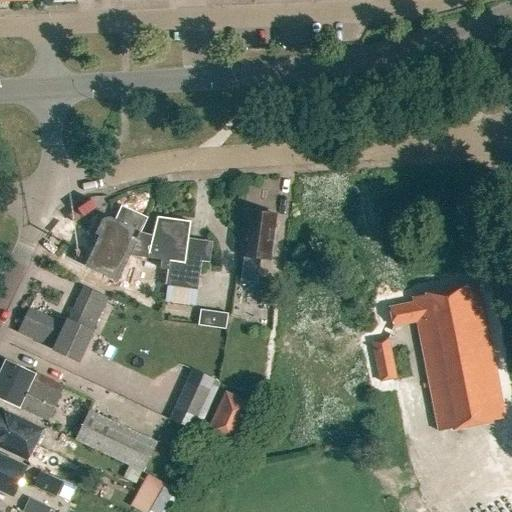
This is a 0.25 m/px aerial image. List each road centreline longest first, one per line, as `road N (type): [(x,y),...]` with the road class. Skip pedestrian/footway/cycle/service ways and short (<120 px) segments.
road 1 (secondary): [(47,89),(344,65),(511,8)]
road 2 (residential): [(46,26),(449,0)]
road 3 (unclassified): [(53,181),(203,159)]
road 4 (unclassified): [(486,132),(355,149)]
road 5 (unclassified): [(0,294),(53,181)]
